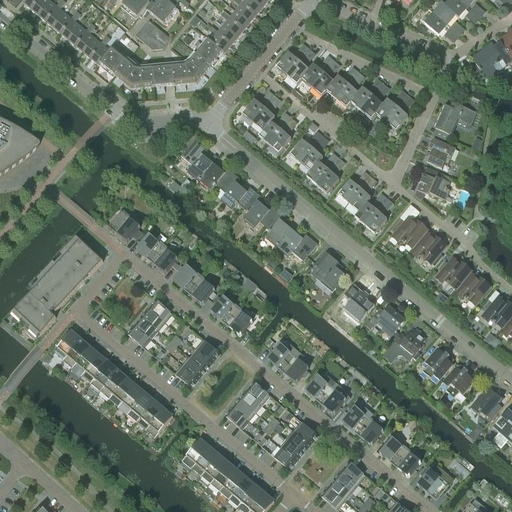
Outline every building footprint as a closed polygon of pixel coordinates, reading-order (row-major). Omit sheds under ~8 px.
[(30,12),(40,0),(27,0),(23,5),(30,12)] [(38,18),(50,3),(46,0),(40,0),(30,12),(38,18)] [(119,0),(119,1),(123,5),(122,7),(124,9),(130,0),(119,0)] [(130,0),(124,9),(130,14),(142,0),(130,0)] [(142,0),(130,14),(138,20),(150,6),(142,0)] [(160,0),(160,1),(175,13),(177,11),(174,9),(178,4),(172,0),(160,0)] [(172,0),(178,4),(179,4),(186,10),(189,6),(182,0),(172,0)] [(249,26),(262,11),(249,0),(246,0),(243,4),(237,0),(234,0),(232,2),(240,8),(235,14),(249,26)] [(249,0),(262,11),(270,0),(249,0)] [(442,5),(459,20),(467,10),(455,0),(451,0),(445,7),(442,5)] [(455,0),(467,10),(475,0),(455,0)] [(50,3),(38,18),(45,24),(63,3),(62,1),(56,8),(50,3)] [(169,20),(175,13),(160,1),(155,7),(169,20)] [(63,3),(45,24),(53,30),(65,16),(59,11),(65,4),(63,3)] [(459,20),(442,5),(433,16),(447,27),(455,17),(458,20),(459,20)] [(169,20),(155,7),(149,14),(163,27),(169,20)] [(473,19),(477,14),(472,10),(468,14),(473,19)] [(65,16),(53,30),(61,37),(78,15),(76,13),(71,20),(65,16)] [(237,41),(249,26),(235,14),(230,19),(223,13),(220,17),(227,23),(222,29),(237,41)] [(477,14),(473,19),(478,23),(482,18),(477,14)] [(78,15),(61,37),(68,43),(80,28),(75,24),(80,17),(78,15)] [(447,27),(433,16),(424,26),(438,37),(447,27)] [(203,24),(197,19),(191,27),(197,31),(203,24)] [(171,41),(159,32),(148,23),(135,38),(152,52),(163,51),(171,41)] [(80,28),(68,43),(75,49),(93,27),(91,26),(86,33),(80,28)] [(420,26),(417,30),(424,36),(427,33),(420,26)] [(93,27),(75,49),(83,55),(95,40),(89,36),(95,29),(93,27)] [(210,43),(222,54),(224,56),(237,41),(222,29),(218,34),(211,28),(208,32),(215,38),(210,43)] [(453,36),(457,32),(452,28),(448,32),(453,36)] [(511,29),(506,33),(507,35),(497,42),(499,45),(500,45),(511,63),(511,62),(511,29)] [(457,32),(453,36),(458,40),(462,36),(457,32)] [(95,40),(83,55),(90,61),(108,40),(106,38),(100,45),(95,40)] [(182,42),(187,47),(192,42),(186,38),(182,42)] [(108,40),(90,61),(98,67),(100,65),(109,53),(104,48),(110,41),(108,40)] [(164,88),(174,88),(196,86),(222,54),(210,43),(208,42),(203,48),(197,43),(194,47),(200,52),(189,65),(183,68),(172,68),(140,72),(135,70),(121,59),(125,53),(122,50),(117,55),(111,51),(109,53),(100,65),(131,91),(164,88)] [(500,45),(499,45),(494,49),(491,44),(480,51),(481,52),(471,59),(485,81),(496,73),(492,67),(501,61),(505,67),(511,63),(500,45)] [(303,55),(308,58),(312,54),(307,50),(303,55)] [(308,58),(303,55),(299,60),(304,63),(308,58)] [(287,78),(299,64),(288,56),(276,70),(287,78)] [(327,66),(332,70),(336,65),(331,61),(327,66)] [(308,72),(299,64),(287,78),(297,87),(302,82),(301,81),(309,73),(308,72)] [(332,70),(327,66),(323,71),(328,75),(332,70)] [(302,82),(311,90),(323,76),(313,67),(308,72),(309,73),(301,81),(302,82)] [(352,78),(357,82),(361,77),(356,73),(352,78)] [(333,84),(323,76),(311,90),(322,99),(327,94),(326,93),(333,85),(333,84)] [(357,82),(352,78),(348,83),(353,87),(357,82)] [(327,94),(336,101),(347,88),(337,79),(333,84),(333,85),(326,93),(327,94)] [(377,90),(382,94),(386,89),(381,85),(377,90)] [(357,96),(347,88),(336,101),(347,110),(351,105),(358,96),(357,96)] [(351,105),(360,113),(372,99),(362,90),(357,96),(358,96),(351,105)] [(382,94),(377,90),(373,94),(378,98),(382,94)] [(269,101),(273,105),(277,100),(273,96),(269,101)] [(402,101),(406,105),(410,100),(406,97),(402,101)] [(382,107),(372,99),(360,113),(372,122),(376,117),(375,117),(383,108),(382,107)] [(273,105),(269,101),(265,106),(269,109),(273,105)] [(406,105),(402,101),(398,106),(402,110),(406,105)] [(252,125),(264,111),(254,102),(242,117),(252,125)] [(376,117),(385,125),(397,111),(387,102),(382,107),(383,108),(375,117),(376,117)] [(470,127),(475,115),(453,105),(450,111),(445,109),(435,131),(449,137),(457,121),(470,127)] [(252,125),(262,133),(263,134),(270,124),(271,124),(275,120),(264,111),(252,125)] [(397,111),(385,125),(396,134),(408,120),(397,111)] [(285,123),(290,126),(294,122),(289,118),(285,123)] [(19,134),(16,131),(12,130),(7,127),(0,124),(0,123),(0,166),(10,160),(12,160),(14,160),(17,159),(20,159),(22,158),(25,156),(27,155),(29,154),(31,152),(33,150),(33,149),(34,148),(34,147),(34,146),(33,145),(32,144),(29,141),(26,139),(23,136),(19,134)] [(290,126),(285,123),(281,128),(286,131),(290,126)] [(280,133),(271,124),(270,124),(263,134),(262,133),(258,138),(268,147),(280,133)] [(280,133),(268,147),(279,156),(291,142),(280,133)] [(317,142),(321,145),(325,140),(321,137),(317,142)] [(450,162),(455,151),(433,141),(428,152),(431,154),(427,165),(441,171),(446,161),(450,162)] [(321,145),(317,142),(313,146),(317,150),(321,145)] [(198,183),(212,167),(201,158),(205,153),(193,143),(180,158),(192,168),(187,173),(198,183)] [(300,165),(312,151),(302,143),(290,157),(300,165)] [(300,165),(310,173),(310,174),(318,165),(322,160),(312,151),(300,165)] [(333,163),(338,167),(341,162),(337,159),(333,163)] [(338,167),(333,163),(329,168),(333,172),(338,167)] [(328,173),(318,165),(310,174),(310,173),(306,178),(316,187),(328,173)] [(212,167),(198,183),(210,193),(214,187),(220,191),(233,176),(227,171),(223,176),(212,167)] [(328,173),(316,187),(327,197),(339,182),(328,173)] [(242,210),(255,195),(249,190),(245,195),(234,186),(238,181),(233,176),(220,191),(225,196),(220,202),(232,211),(237,206),(242,210)] [(447,192),(450,186),(436,180),(435,182),(422,176),(418,184),(420,185),(417,193),(428,198),(429,196),(445,203),(449,193),(447,192)] [(369,185),(365,182),(361,187),(365,190),(369,185)] [(348,206),(360,192),(350,183),(338,197),(348,206)] [(366,205),(371,201),(360,192),(348,206),(358,214),(366,205)] [(264,229),(277,214),(271,209),(267,213),(257,204),(261,200),(255,195),(242,210),(247,214),(242,220),(254,230),(259,224),(264,229)] [(381,204),(385,207),(389,202),(385,199),(381,204)] [(385,207),(381,204),(377,209),(381,212),(385,207)] [(364,228),(376,214),(366,205),(358,214),(354,219),(364,228)] [(127,244),(140,229),(129,219),(130,218),(124,212),(122,214),(121,213),(108,228),(127,244)] [(276,249),(290,233),(279,223),(283,218),(277,214),(264,229),(270,233),(265,239),(276,249)] [(376,214),(364,228),(375,237),(387,222),(376,214)] [(410,255),(428,233),(415,222),(414,223),(408,219),(391,239),(398,244),(400,241),(412,251),(409,254),(410,255)] [(290,233),(276,249),(288,258),(293,252),(304,262),(316,247),(305,237),(301,242),(290,233)] [(428,233),(410,255),(416,260),(419,257),(431,267),(432,266),(439,257),(446,248),(434,238),(433,239),(427,234),(429,233),(428,233)] [(150,264),(165,247),(156,240),(155,241),(149,236),(136,252),(150,264)] [(77,240),(76,240),(29,290),(30,290),(33,293),(14,313),(15,313),(12,316),(37,340),(37,339),(40,336),(41,337),(55,320),(51,315),(54,312),(55,314),(86,280),(85,279),(88,276),(89,277),(102,264),(80,242),(80,243),(76,240),(77,240)] [(165,247),(150,264),(165,275),(177,260),(171,255),(173,254),(165,247)] [(333,292),(345,278),(334,269),(337,266),(325,255),(315,268),(316,269),(310,276),(317,282),(319,280),(333,292)] [(439,257),(432,266),(434,268),(441,259),(439,257)] [(454,296),(472,274),(460,263),(459,265),(452,260),(435,280),(442,285),(444,282),(456,292),(453,295),(454,296)] [(188,295),(202,278),(194,271),(192,273),(186,268),(174,283),(188,295)] [(472,274),(454,296),(460,301),(463,298),(475,308),(490,289),(478,279),(477,280),(471,276),(472,274)] [(202,278),(188,295),(202,307),(215,291),(209,286),(210,285),(202,278)] [(359,325),(374,308),(361,297),(362,295),(354,287),(343,299),(350,305),(343,312),(359,325)] [(225,326),(239,309),(231,302),(230,304),(224,299),(211,314),(225,326)] [(500,334),(511,319),(511,307),(506,302),(504,304),(498,299),(492,306),(486,313),(481,319),(487,324),(490,321),(502,331),(499,334),(500,334)] [(149,312),(165,325),(172,316),(161,306),(160,307),(156,303),(149,312)] [(490,304),(483,311),(486,313),(492,306),(490,304)] [(239,309),(225,326),(239,338),(252,323),(246,318),(248,316),(239,309)] [(391,339),(404,323),(388,310),(377,323),(373,319),(365,328),(370,332),(375,326),(391,339)] [(158,333),(165,325),(149,312),(142,320),(158,333)] [(511,319),(500,334),(506,339),(508,336),(511,339),(511,319)] [(142,320),(135,328),(148,339),(151,341),(158,333),(142,320)] [(186,328),(185,327),(183,325),(178,332),(181,335),(186,328)] [(148,339),(135,328),(128,337),(132,340),(141,348),(148,339)] [(192,333),(189,331),(189,330),(183,337),(186,339),(192,333)] [(406,353),(413,359),(421,350),(419,349),(425,342),(420,337),(421,336),(416,332),(411,337),(410,336),(406,341),(401,337),(392,347),(397,352),(400,348),(406,353)] [(67,358),(81,341),(77,337),(76,338),(71,333),(54,353),(64,361),(67,358)] [(173,346),(179,340),(176,337),(170,343),(173,346)] [(173,346),(176,349),(182,342),(179,340),(173,346)] [(81,341),(67,358),(64,361),(63,362),(72,370),(90,348),(85,344),(81,341)] [(195,350),(211,364),(218,355),(214,352),(203,342),(195,350)] [(168,352),(173,346),(170,343),(165,350),(168,352)] [(173,346),(168,352),(171,355),(176,349),(173,346)] [(281,373),(298,353),(290,347),(286,351),(280,346),(267,361),(281,373)] [(81,377),(100,356),(96,352),(95,353),(90,348),(72,370),(81,377)] [(204,372),(211,364),(195,350),(195,351),(198,353),(191,361),(189,358),(188,359),(204,372)] [(451,366),(454,362),(446,356),(445,357),(436,350),(424,364),(428,367),(423,373),(431,380),(433,377),(439,382),(452,367),(451,366)] [(155,359),(157,361),(158,362),(164,355),(160,353),(155,359)] [(298,353),(281,373),(296,385),(308,370),(302,365),(306,360),(298,353)] [(91,385),(108,364),(103,359),(104,359),(100,356),(81,377),(91,385)] [(160,364),(161,364),(163,366),(169,360),(166,357),(160,364)] [(197,380),(204,372),(188,359),(182,367),(197,380)] [(100,393),(117,372),(114,368),(113,369),(108,364),(91,385),(100,393)] [(197,380),(182,367),(174,376),(186,385),(190,389),(197,380)] [(462,397),(474,383),(466,376),(467,375),(459,368),(457,371),(455,369),(442,385),(448,390),(446,393),(454,400),(459,394),(462,397)] [(100,393),(109,401),(126,380),(121,375),(117,372),(100,393)] [(319,405),(336,385),(327,378),(323,382),(317,377),(305,393),(319,405)] [(122,403),(136,387),(132,384),(126,380),(109,401),(118,408),(122,403)] [(247,394),(263,407),(270,398),(258,388),(254,385),(247,394)] [(336,385),(319,405),(333,416),(348,398),(343,394),(344,392),(336,385)] [(122,403),(131,411),(145,395),(140,391),(140,390),(136,387),(122,403)] [(470,410),(478,416),(489,425),(502,409),(498,406),(502,401),(488,389),(470,410)] [(247,394),(240,402),(256,415),(263,407),(247,394)] [(127,416),(137,424),(140,419),(154,402),(150,399),(145,395),(131,411),(127,416)] [(154,402),(140,419),(137,424),(146,431),(163,410),(158,406),(154,402)] [(240,402),(233,410),(249,423),(256,415),(240,402)] [(356,436),(370,419),(373,416),(365,409),(363,411),(356,404),(351,410),(352,412),(342,424),(356,436)] [(284,410),(283,409),(281,407),(275,414),(279,417),(284,410)] [(163,410),(146,431),(155,439),(159,435),(173,419),(172,418),(173,418),(169,415),(168,415),(163,410)] [(249,423),(233,410),(226,419),(230,422),(239,430),(246,421),(249,424),(249,423)] [(290,415),(287,413),(286,412),(281,419),(284,421),(290,415)] [(511,446),(511,415),(508,412),(493,430),(499,435),(492,443),(501,450),(506,444),(510,448),(511,446)] [(271,428),(277,421),(273,419),(268,425),(271,428)] [(378,426),(370,419),(356,436),(370,448),(383,432),(377,427),(378,426)] [(175,421),(170,427),(175,432),(181,426),(175,421)] [(277,421),(271,428),(274,430),(280,424),(277,421)] [(293,432),(309,446),(316,437),(312,434),(300,424),(293,432)] [(266,434),(271,428),(268,425),(263,432),(266,434)] [(271,428),(266,434),(269,437),(274,430),(271,428)] [(293,432),(286,441),(302,454),(309,446),(293,432)] [(253,441),(255,443),(256,444),(261,437),(258,435),(253,441)] [(258,446),(259,446),(261,448),(267,442),(264,439),(258,446)] [(394,467),(408,450),(399,443),(398,445),(392,440),(379,455),(394,467)] [(196,466),(210,449),(206,445),(205,446),(200,441),(182,462),(192,470),(196,466)] [(286,441),(279,449),(295,462),(302,454),(286,441)] [(210,449),(196,466),(192,470),(201,478),(205,473),(218,457),(213,453),(214,452),(210,449)] [(295,462),(279,449),(282,451),(275,460),(284,467),(288,471),(295,462)] [(408,450),(394,467),(408,479),(421,464),(415,459),(416,457),(408,450)] [(205,473),(214,481),(228,464),(224,461),(218,457),(205,473)] [(223,489),(237,472),(232,468),(228,464),(210,485),(219,493),(223,489)] [(342,474),(358,487),(366,478),(354,468),(350,465),(342,474)] [(436,503),(449,487),(447,486),(449,485),(442,479),(441,481),(430,471),(417,487),(436,503)] [(237,472),(223,489),(219,493),(229,501),(232,496),(246,480),(242,476),(242,477),(237,472)] [(336,482),(351,495),(358,487),(342,474),(336,482)] [(246,480),(232,496),(229,501),(238,508),(255,488),(250,483),(246,480)] [(329,490),(344,503),(351,495),(336,482),(329,490)] [(380,490),(376,487),(371,494),(374,497),(380,490)] [(255,488),(238,508),(242,511),(250,511),(251,511),(265,495),(261,492),(260,492),(255,488)] [(337,511),(344,503),(329,490),(321,499),(325,502),(337,511)] [(385,494),(382,492),(376,499),(379,501),(385,494)] [(265,495),(251,511),(266,511),(274,503),(268,499),(269,498),(265,495)] [(466,496),(458,506),(463,510),(471,500),(466,496)] [(366,508),(372,501),(369,499),(363,505),(366,508)] [(372,501),(366,508),(370,510),(375,504),(372,501)] [(486,511),(487,511),(475,502),(471,506),(470,505),(463,511),(486,511)]
